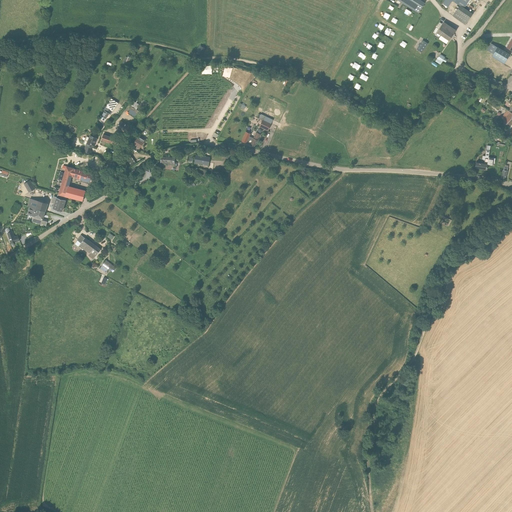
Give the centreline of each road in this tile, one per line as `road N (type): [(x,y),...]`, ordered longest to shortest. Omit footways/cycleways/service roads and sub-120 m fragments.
road 1 (unclassified): [(0,265),(144,162),(192,146),(511,187)]
road 2 (track): [(371,511),(367,456),(377,401),(413,357),(448,266),(511,215)]
road 3 (track): [(198,61),(229,58),(299,75),(403,123),(418,117),(460,65)]
road 4 (track): [(0,51),(100,38),(164,46),(198,61)]
road 5 (track): [(81,209),(198,61)]
road 6 (unclassified): [(511,90),(459,63),(503,0)]
